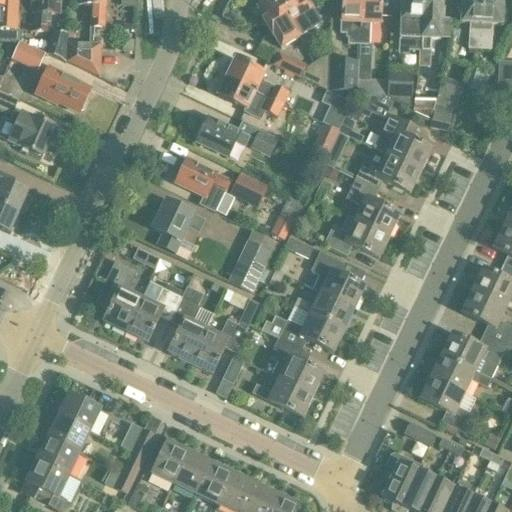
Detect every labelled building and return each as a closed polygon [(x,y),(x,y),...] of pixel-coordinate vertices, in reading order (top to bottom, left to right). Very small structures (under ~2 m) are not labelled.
[(0,0),(0,32),(8,33),(8,32),(17,33),(18,0),(0,0)] [(29,0),(29,16),(34,16),(34,23),(32,23),(31,33),(47,34),(47,23),(45,23),(45,17),(57,18),(57,1),(57,0),(29,0)] [(91,24),(104,25),(104,0),(70,0),(71,3),(79,3),(78,7),(91,7),(91,24)] [(299,39),(292,26),(276,0),(269,0),(257,7),(265,20),(262,21),(280,51),(299,39)] [(276,0),(292,26),(299,39),(310,32),(310,33),(320,27),(303,0),(276,0)] [(359,47),(361,0),(340,0),(339,35),(345,36),(345,40),(347,40),(347,46),(351,46),(359,47)] [(361,0),(359,47),(359,48),(368,48),(369,45),(369,27),(380,28),(380,0),(361,0)] [(401,0),(401,5),(400,42),(409,43),(408,53),(419,53),(421,0),(401,0)] [(421,0),(419,53),(418,70),(429,70),(431,41),(440,41),(440,40),(449,41),(450,21),(440,21),(441,0),(421,0)] [(479,42),(481,0),(461,0),(460,25),(469,26),(468,51),(476,52),(479,42)] [(500,28),(501,9),(501,0),(481,0),(479,42),(476,52),(491,52),(492,27),(500,28)] [(55,59),(61,59),(66,59),(67,42),(67,39),(52,38),(47,57),(55,59)] [(133,44),(123,43),(123,52),(133,53),(133,44)] [(11,61),(37,73),(45,56),(19,44),(11,61)] [(98,78),(99,47),(66,45),(66,59),(61,59),(60,61),(98,78)] [(369,45),(368,48),(359,48),(358,63),(357,82),(370,83),(371,46),(369,45)] [(315,72),(326,92),(327,93),(329,62),(329,54),(312,65),(316,71),(315,72)] [(315,72),(316,71),(312,65),(306,68),(278,55),(272,67),(326,92),(315,72)] [(259,84),(263,76),(234,62),(234,64),(230,65),(227,70),(229,74),(226,80),(282,108),(288,94),(274,88),(273,90),(259,84)] [(351,63),(329,62),(327,93),(351,94),(357,94),(357,88),(357,82),(358,63),(351,63)] [(511,66),(497,66),(496,90),(511,90),(511,66)] [(49,69),(36,97),(49,103),(50,101),(79,115),(80,113),(84,112),(87,105),(85,102),(90,92),(73,84),(74,82),(49,69)] [(463,89),(484,95),(489,75),(470,69),(463,89)] [(413,75),(388,73),(387,88),(386,99),(410,109),(413,75)] [(123,92),(124,82),(105,80),(104,90),(123,92)] [(264,115),(275,121),(282,108),(226,80),(223,87),(219,88),(216,93),(218,97),(217,98),(244,111),(243,114),(261,123),(264,115)] [(463,89),(440,82),(436,99),(434,105),(435,106),(453,111),(456,112),(463,89)] [(18,101),(0,93),(0,111),(12,116),(18,101)] [(326,93),(321,104),(346,116),(351,104),(326,93)] [(378,99),(357,98),(350,112),(368,120),(378,99)] [(414,111),(432,112),(434,105),(436,99),(414,98),(414,111)] [(434,111),(431,123),(449,127),(453,111),(435,106),(434,111)] [(3,121),(0,127),(0,139),(22,149),(21,150),(41,159),(54,129),(34,120),(33,121),(20,115),(19,117),(15,127),(9,124),(3,121)] [(372,151),(385,157),(420,174),(430,152),(422,148),(427,138),(386,118),(376,138),(378,139),(372,151)] [(197,142),(196,144),(227,159),(234,143),(245,148),(248,140),(236,133),(207,120),(202,131),(199,129),(194,140),(197,142)] [(339,133),(323,126),(310,155),(325,162),(328,157),(339,133)] [(258,132),(253,142),(255,143),(273,152),(277,142),(258,132)] [(328,157),(325,162),(323,166),(328,168),(332,170),(337,161),(328,157)] [(420,174),(385,157),(378,172),(363,164),(354,183),(378,194),(382,184),(409,196),(420,174)] [(186,162),(175,185),(203,198),(198,208),(214,215),(225,194),(230,183),(186,162)] [(328,168),(324,177),(336,183),(340,174),(328,168)] [(0,205),(17,214),(26,193),(11,187),(13,181),(0,175),(0,205)] [(230,197),(249,206),(258,210),(267,191),(259,186),(240,176),(230,197)] [(373,204),(378,194),(354,183),(345,201),(361,209),(354,222),(389,239),(399,217),(373,204)] [(288,198),(280,215),(296,223),(304,207),(288,198)] [(149,224),(150,226),(152,227),(151,231),(162,236),(157,247),(175,255),(187,230),(198,235),(204,223),(193,218),(184,213),(184,212),(164,203),(157,218),(155,217),(152,218),(149,224)] [(17,214),(0,205),(0,230),(8,234),(17,214)] [(511,208),(502,228),(511,232),(511,208)] [(347,218),(340,232),(332,229),(323,247),(347,259),(352,248),(378,261),(389,239),(354,222),(347,218)] [(511,232),(502,228),(492,250),(511,259),(511,232)] [(313,242),(316,235),(306,230),(303,237),(313,242)] [(284,249),(284,250),(293,254),(298,244),(289,239),(284,249)] [(270,272),(271,271),(273,272),(284,250),(284,249),(276,245),(271,255),(247,244),(227,285),(252,296),(265,269),(270,272)] [(132,262),(154,272),(160,261),(137,251),(132,262)] [(319,295),(354,311),(364,289),(338,276),(343,266),(320,255),(310,275),(318,279),(312,292),(319,295)] [(102,324),(124,335),(141,301),(127,294),(137,275),(116,265),(98,301),(110,307),(102,324)] [(271,271),(270,272),(264,284),(276,290),(283,277),(273,272),(271,271)] [(511,276),(509,283),(482,271),(471,293),(507,310),(511,298),(511,276)] [(186,291),(181,301),(197,309),(202,299),(186,291)] [(141,301),(124,335),(147,345),(159,319),(170,324),(181,301),(162,292),(155,308),(141,301)] [(487,328),(483,338),(506,350),(511,338),(511,328),(500,323),(507,310),(471,293),(460,315),(487,328)] [(309,317),(309,316),(343,333),(354,311),(319,295),(313,308),(298,301),(294,310),(309,317)] [(201,311),(197,309),(181,301),(170,324),(180,329),(167,355),(189,366),(206,332),(193,326),(201,311)] [(237,328),(246,332),(246,333),(258,306),(249,302),(237,328)] [(333,355),(343,333),(309,316),(309,317),(294,310),(293,310),(286,324),(275,319),(271,326),(266,324),(261,332),(279,341),(301,352),(306,342),(333,355)] [(235,355),(246,333),(246,332),(237,328),(227,323),(219,339),(206,332),(189,366),(211,377),(224,350),(235,355)] [(478,348),(451,336),(440,358),(476,375),(476,374),(491,381),(507,350),(506,350),(483,338),(478,348)] [(312,398),(323,375),(296,363),(301,352),(279,341),(269,360),(278,365),(271,378),(278,381),(312,398)] [(440,358),(430,380),(464,396),(471,382),(487,390),(491,381),(476,374),(476,375),(440,358)] [(243,365),(232,360),(222,382),(233,387),(243,365)] [(445,414),(440,425),(464,436),(473,417),(458,410),(464,396),(430,380),(419,402),(445,414)] [(301,420),(312,398),(278,381),(271,395),(256,388),(252,396),(301,420)] [(57,419),(89,434),(100,412),(68,396),(57,419)] [(501,414),(509,418),(511,412),(511,402),(508,401),(501,414)] [(79,457),(89,434),(57,419),(46,441),(79,457)] [(427,453),(429,448),(434,438),(409,425),(404,436),(422,445),(419,449),(427,453)] [(143,433),(132,455),(143,460),(154,438),(143,433)] [(490,437),(485,447),(494,452),(499,441),(490,437)] [(46,441),(36,463),(68,479),(79,457),(46,441)] [(441,441),(438,448),(449,453),(452,446),(441,441)] [(150,476),(173,487),(188,454),(166,443),(150,476)] [(463,451),(452,446),(449,453),(459,459),(463,451)] [(479,457),(478,458),(489,463),(493,456),(482,451),(480,454),(479,457)] [(188,454),(173,487),(195,497),(210,465),(188,454)] [(394,473),(381,500),(382,500),(382,499),(392,504),(390,511),(398,511),(417,473),(416,473),(419,467),(394,456),(390,457),(385,469),(394,473)] [(504,461),(493,456),(489,463),(500,469),(504,461)] [(140,466),(131,461),(123,477),(133,481),(140,466)] [(68,479),(36,463),(25,485),(26,486),(20,496),(53,511),(62,511),(66,503),(58,499),(68,479)] [(232,475),(210,465),(195,497),(217,508),(232,475)] [(420,511),(435,482),(417,473),(398,511),(420,511)] [(232,475),(217,508),(225,511),(242,511),(254,486),(232,475)] [(123,477),(116,492),(125,497),(133,481),(123,477)] [(443,511),(453,491),(435,482),(420,511),(443,511)] [(465,511),(472,500),(471,499),(475,491),(457,482),(453,491),(443,511),(465,511)] [(138,511),(148,491),(138,486),(128,507),(137,511),(138,511)] [(268,511),(276,497),(254,486),(242,511),(268,511)] [(296,511),(299,507),(276,497),(268,511),(296,511)] [(488,511),(490,508),(472,500),(465,511),(488,511)]
